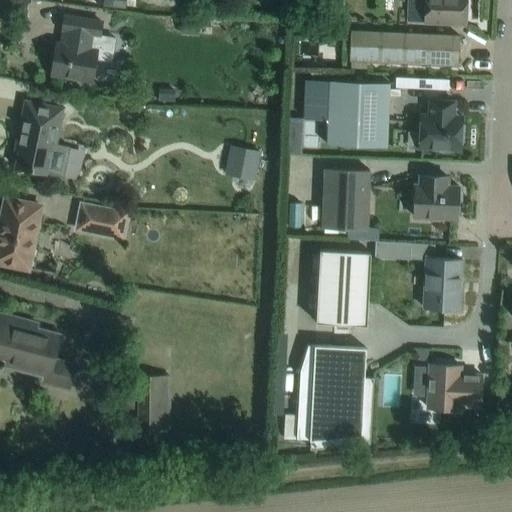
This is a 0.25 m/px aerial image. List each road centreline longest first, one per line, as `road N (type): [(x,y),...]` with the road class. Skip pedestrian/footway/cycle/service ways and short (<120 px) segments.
road 1 (residential): [(318,336),(475,340),(493,231),(507,214)]
road 2 (residential): [(510,0),(507,214)]
